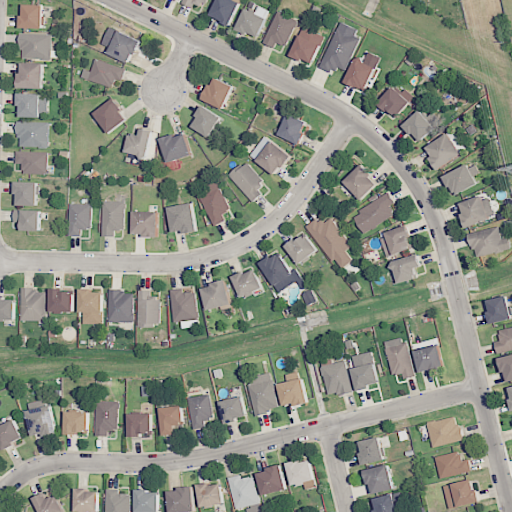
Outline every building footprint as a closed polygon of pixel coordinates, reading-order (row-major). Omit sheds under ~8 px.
[(183,0),(209,0),(208,3),(204,2),(202,6),(197,4),(195,9),(182,3),(183,0)] [(220,0),(238,0),(245,3),(234,27),(221,21),(222,19),(214,15),(220,0)] [(26,4),(47,5),(46,29),(23,29),(23,16),(26,17),(26,4)] [(249,8),(270,19),(261,37),(253,32),(251,36),(238,30),(249,8)] [(280,11),(301,20),(288,47),(277,42),(275,46),(266,41),(280,11)] [(343,20),(362,29),(359,36),(364,38),(348,71),(341,67),(339,72),(334,70),(333,73),(320,67),(343,20)] [(111,25),(145,41),(139,55),(136,53),(130,63),(110,54),(112,49),(102,44),(111,25)] [(306,27),(328,36),(315,64),(305,60),(304,62),(293,57),(306,27)] [(22,33),(54,33),(54,61),(47,61),(47,58),(24,58),(25,51),(22,51),(22,33)] [(97,58),(127,69),(121,87),(114,84),(112,89),(89,80),(97,58)] [(348,81),(359,60),(365,58),(367,64),(379,70),(368,91),(348,81)] [(22,64),(47,64),(47,89),(21,89),(22,64)] [(220,79),(216,87),(213,85),(206,100),(226,110),(237,87),(220,79)] [(382,104),(397,87),(404,94),(408,89),(418,97),(401,117),(393,110),(391,112),(382,104)] [(21,94),(45,95),(44,119),(23,118),(23,107),(20,106),(21,94)] [(97,113),(117,98),(126,110),(124,112),(130,121),(112,134),(97,113)] [(206,106),(224,120),(211,138),(196,127),(202,119),(198,116),(206,106)] [(406,126),(423,112),(438,129),(424,141),(416,133),(414,135),(406,126)] [(282,135),(291,115),(311,123),(301,144),(282,135)] [(19,122),(52,124),(50,148),(23,147),(23,138),(21,138),(21,134),(19,134),(19,122)] [(132,136),(136,137),(136,135),(143,136),(144,129),(157,132),(152,157),(128,152),(132,136)] [(163,139),(178,135),(179,138),(189,134),(196,157),(170,165),(163,139)] [(430,148),(451,134),(466,156),(442,172),(433,159),(436,157),(430,148)] [(259,160),(274,141),(296,158),(288,168),(284,165),(277,174),(259,160)] [(19,152),(50,153),(49,174),(25,174),(25,164),(19,164),(19,152)] [(230,175),(243,164),(246,167),(249,164),(264,180),(261,184),(263,186),(258,191),(261,195),(254,201),(230,175)] [(348,181),(366,165),(376,176),(374,178),(381,186),(365,200),(348,181)] [(446,177),(471,165),(473,169),(477,166),(481,173),(476,176),(480,184),(459,195),(454,187),(452,188),(446,177)] [(18,181),(42,183),(40,207),(21,206),(21,194),(17,194),(18,181)] [(203,199),(214,193),(209,185),(218,181),(232,209),(229,211),(230,212),(228,213),(231,218),(217,225),(203,199)] [(357,217),(362,214),(360,210),(390,191),(398,204),(393,207),(396,212),(392,214),(394,216),(366,233),(357,217)] [(463,203),(485,195),(494,221),(469,230),(464,216),(467,214),(463,203)] [(105,202),(127,203),(126,230),(122,229),(122,232),(116,232),(116,237),(104,236),(105,202)] [(71,204),(94,205),(93,229),(89,229),(89,231),(82,230),(82,237),(70,236),(71,204)] [(172,208),(195,205),(200,233),(186,235),(186,231),(176,233),(172,208)] [(17,211),(44,211),(43,232),(25,232),(26,223),(17,223),(17,211)] [(137,212),(161,213),(160,240),(147,239),(147,235),(136,235),(137,212)] [(307,227),(318,218),(320,221),(323,218),(327,222),(333,217),(357,246),(349,252),(356,260),(345,269),(337,259),(335,261),(307,227)] [(385,240),(391,238),(390,234),(409,227),(412,236),(407,237),(407,239),(411,238),(414,246),(412,247),(412,249),(397,254),(397,253),(390,255),(385,240)] [(472,235),(500,230),(502,243),(509,241),(511,248),(504,250),(505,253),(479,257),(477,249),(475,249),(472,235)] [(290,247),(299,240),(301,242),(307,237),(308,239),(310,237),(321,251),(304,264),(290,247)] [(265,263),(280,254),(282,257),(285,256),(296,275),(279,285),(265,263)] [(398,261),(421,255),(424,267),(418,268),(421,278),(402,283),(399,271),(394,268),(398,261)] [(236,277),(246,272),(248,276),(258,271),(267,290),(246,299),(236,277)] [(206,290),(215,287),(214,284),(229,281),(235,306),(212,311),(206,290)] [(23,288),(37,289),(37,290),(39,290),(39,293),(48,293),(48,322),(22,322),(23,288)] [(53,290),(67,290),(67,294),(74,294),(74,296),(77,296),(76,313),(64,312),(64,316),(55,316),(55,312),(53,312),(53,290)] [(173,291),(185,290),(185,294),(198,293),(201,320),(177,323),(173,291)] [(304,294),(314,290),(319,301),(309,306),(304,294)] [(83,291),(96,291),(96,293),(107,294),(106,314),(105,314),(105,325),(86,325),(86,315),(83,315),(83,291)] [(113,291),(128,291),(128,294),(137,294),(136,323),(112,323),(113,291)] [(141,291),(154,292),(154,298),(159,298),(159,301),(162,301),(162,323),(155,322),(155,328),(141,327),(141,325),(140,325),(141,291)] [(491,301),(509,296),(511,306),(511,317),(495,323),(491,307),(493,307),(491,301)] [(0,298),(8,298),(7,301),(18,301),(17,320),(4,320),(4,322),(0,322),(0,298)] [(501,330),(511,327),(511,349),(500,352),(498,341),(502,340),(501,334),(502,333),(501,330)] [(387,341),(404,338),(405,344),(409,343),(417,376),(406,378),(404,373),(399,374),(399,373),(395,373),(387,341)] [(418,349),(443,343),(449,368),(436,371),(435,368),(423,371),(418,349)] [(502,357),(511,354),(511,381),(509,370),(506,371),(502,357)] [(323,361),(334,358),(335,364),(347,361),(355,391),(343,395),(343,392),(340,393),(340,391),(330,394),(323,367),(324,367),(323,361)] [(356,368),(378,363),(383,382),(371,384),(372,387),(361,390),(356,368)] [(282,384),(305,379),(311,403),(298,406),(298,403),(287,405),(282,384)] [(251,385),(275,380),(280,407),(273,409),(274,411),(269,412),(269,414),(257,416),(251,385)] [(190,399),(212,395),(215,417),(212,417),(213,420),(206,421),(207,427),(196,429),(190,399)] [(223,402),(246,396),(251,415),(240,418),(240,421),(228,424),(223,402)] [(30,410),(32,409),(31,404),(47,400),(48,407),(54,406),(60,433),(45,437),(44,433),(36,435),(30,410)] [(99,401),(121,401),(120,429),(117,429),(117,430),(115,430),(115,438),(103,438),(104,435),(98,434),(99,401)] [(163,407),(184,406),(186,425),(178,425),(179,434),(165,435),(163,407)] [(69,411),(92,411),(92,432),(69,432),(69,411)] [(132,414),(155,413),(156,434),(149,434),(149,432),(145,432),(145,436),(133,436),(132,414)] [(429,423),(456,417),(458,425),(461,424),(462,428),(465,427),(468,441),(434,448),(429,423)] [(0,435),(0,427),(17,420),(25,437),(16,441),(17,444),(7,449),(0,435)] [(364,442),(381,438),(387,459),(365,465),(362,453),(366,452),(364,442)] [(437,457),(459,451),(460,455),(463,454),(464,461),(470,460),(473,471),(442,478),(437,457)] [(290,462),(302,459),(303,463),(313,460),(318,480),(316,480),(318,488),(307,491),(306,484),(297,487),(297,484),(296,484),(290,462)] [(261,473),(270,471),(270,467),(284,464),(290,490),(266,496),(261,473)] [(368,470),(392,464),(398,488),(376,494),(374,483),(371,484),(368,470)] [(230,478),(242,475),(243,479),(252,477),(252,478),(255,478),(261,505),(260,505),(261,511),(255,511),(249,511),(249,509),(253,508),(252,505),(238,509),(230,478)] [(456,484),(474,479),(477,490),(480,489),(483,501),(461,506),(456,484)] [(201,484),(212,482),(213,486),(223,484),(226,503),(214,504),(214,507),(207,508),(206,506),(205,506),(201,484)] [(181,487),(195,486),(197,510),(173,511),(172,491),(181,490),(181,487)] [(78,488),(91,488),(91,491),(102,491),(102,511),(80,511),(78,511),(78,488)] [(108,511),(108,489),(121,489),(121,494),(129,494),(129,495),(133,495),(133,511),(108,511)] [(140,511),(139,490),(151,490),(151,493),(162,493),(162,511),(161,511),(140,511)] [(41,511),(34,497),(47,491),(50,498),(56,495),(57,496),(60,495),(68,511),(65,511),(41,511)] [(377,499),(396,495),(399,511),(377,511),(380,510),(377,499)]
